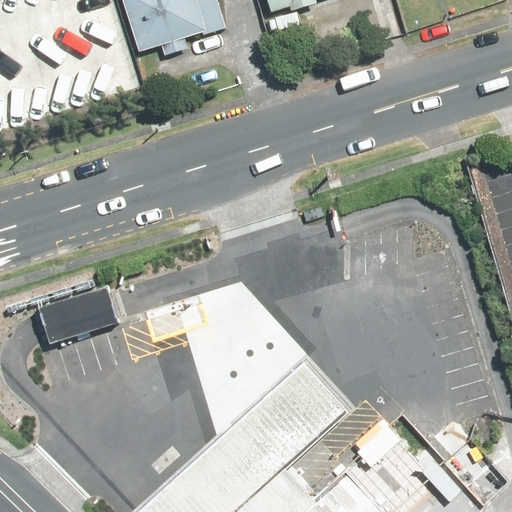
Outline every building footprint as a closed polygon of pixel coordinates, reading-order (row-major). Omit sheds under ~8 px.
[(130,0),(145,48),(230,22),(223,0),(130,0)] [(276,0),(280,9),(310,0),(276,0)] [(110,286),(36,307),(41,326),(46,343),(120,323),(115,305),(110,286)] [(302,511),(315,500),(288,470),(351,412),(303,361),(137,511),(302,511)] [(302,511),(483,511),(487,508),(423,440),(411,452),(390,429),(315,500),(302,511)]
